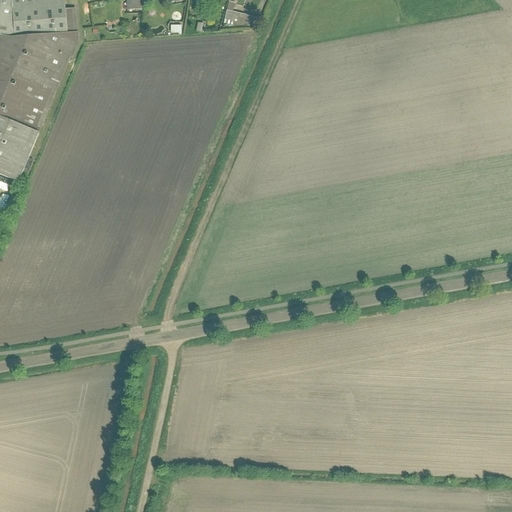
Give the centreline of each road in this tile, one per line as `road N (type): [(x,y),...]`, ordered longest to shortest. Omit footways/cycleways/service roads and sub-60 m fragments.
road 1 (tertiary): [(0,366),(511,270)]
road 2 (track): [(171,332),(177,281),(293,0)]
road 3 (track): [(171,332),(139,511)]
